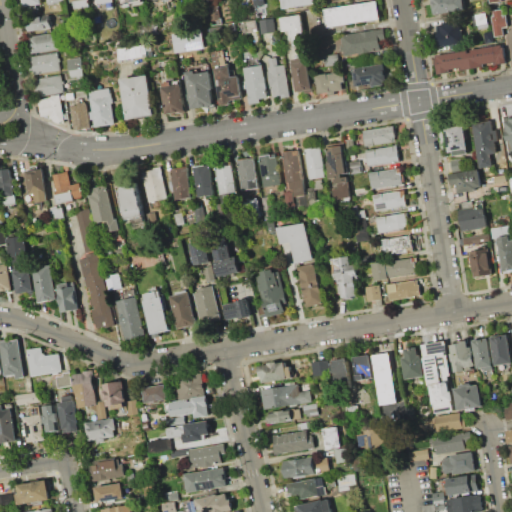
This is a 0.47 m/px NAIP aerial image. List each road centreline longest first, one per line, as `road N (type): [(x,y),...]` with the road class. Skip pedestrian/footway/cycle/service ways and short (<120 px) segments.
road 1 (residential): [(511,302),(146,362),(118,361),(30,321),(0,317)]
road 2 (residential): [(65,145),(127,148),(511,85)]
road 3 (residential): [(455,312),(402,0)]
road 4 (residential): [(263,511),(225,350)]
